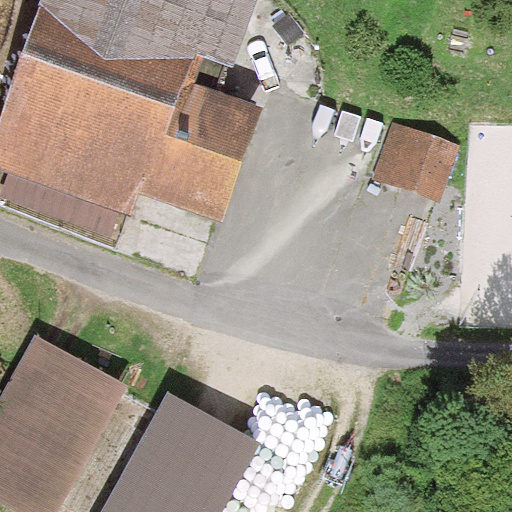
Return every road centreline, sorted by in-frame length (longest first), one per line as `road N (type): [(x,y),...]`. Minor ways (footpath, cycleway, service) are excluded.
road 1 (track): [(511,356),(360,352),(271,335),(171,311),(0,239)]
road 2 (track): [(271,335),(288,135),(251,0)]
road 3 (track): [(309,511),(360,352)]
